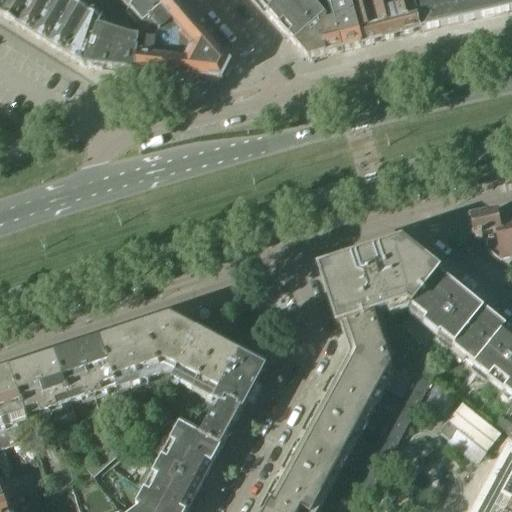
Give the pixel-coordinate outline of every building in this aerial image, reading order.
[(0,0),(0,16),(1,18),(12,0),(0,0)] [(12,0),(1,18),(17,27),(33,0),(12,0)] [(33,0),(17,27),(32,37),(55,0),(33,0)] [(69,0),(55,0),(32,37),(49,47),(73,8),(75,4),(69,0)] [(119,0),(129,11),(121,18),(113,14),(105,31),(131,40),(138,41),(139,29),(173,0),(119,0)] [(232,66),(174,0),(173,0),(139,29),(138,41),(139,41),(135,75),(222,84),(232,66)] [(253,0),(295,48),(326,21),(311,4),(316,0),(253,0)] [(337,0),(330,5),(334,22),(341,54),(361,49),(351,4),(349,0),(337,0)] [(370,0),(366,0),(351,4),(361,49),(380,44),(370,0)] [(391,0),(370,0),(380,44),(400,39),(391,0)] [(411,0),(391,0),(400,39),(419,34),(411,0)] [(490,0),(411,0),(419,34),(494,17),(490,0)] [(511,0),(490,0),(494,17),(511,13),(511,0)] [(73,8),(49,47),(64,56),(88,17),(73,8)] [(88,17),(64,56),(85,69),(98,30),(99,24),(88,17)] [(326,21),(295,48),(304,59),(312,62),(341,54),(334,22),(327,24),(326,21)] [(105,31),(98,30),(85,69),(135,75),(139,41),(138,41),(131,40),(105,31)] [(497,219),(471,224),(475,244),(506,269),(511,262),(511,261),(511,219),(498,222),(497,219)] [(314,511),(353,441),(373,404),(393,415),(399,405),(378,394),(381,389),(401,400),(412,381),(391,370),(374,318),(393,312),(394,312),(407,308),(411,312),(412,312),(438,280),(438,279),(440,277),(402,246),(319,274),(337,331),(340,330),(350,358),(274,499),(279,501),(275,509),(270,506),(266,511),(314,511)] [(484,313),(440,277),(438,279),(438,280),(412,312),(411,312),(408,316),(453,352),(484,313)] [(506,330),(484,313),(453,352),(473,369),(472,370),(473,371),(506,330)] [(392,320),(382,324),(392,356),(404,362),(410,350),(400,345),(392,320)] [(173,382),(197,337),(170,322),(146,330),(162,379),(164,385),(173,382)] [(162,379),(146,330),(100,345),(115,392),(116,394),(117,394),(121,405),(143,398),(139,387),(162,379)] [(511,335),(506,330),(473,371),(511,402),(511,335)] [(193,393),(217,348),(197,337),(173,382),(193,393)] [(100,345),(55,360),(70,406),(115,392),(100,345)] [(242,411),(260,378),(263,373),(217,348),(193,393),(219,408),(220,407),(222,408),(225,401),(242,411)] [(70,406),(55,360),(10,375),(25,421),(39,417),(43,428),(52,425),(49,413),(70,406)] [(424,368),(347,511),(349,511),(361,511),(426,393),(434,376),(424,368)] [(25,421),(10,375),(0,378),(0,452),(3,452),(32,442),(25,421)] [(423,408),(445,421),(457,400),(435,387),(423,408)] [(225,401),(222,408),(220,407),(219,408),(215,416),(212,414),(199,438),(222,450),(242,411),(225,401)] [(500,437),(461,406),(446,425),(485,456),(500,437)] [(511,428),(501,420),(495,428),(507,437),(511,431),(511,428)] [(180,511),(188,511),(222,450),(199,438),(178,426),(143,492),(180,511)] [(106,434),(110,446),(118,443),(114,432),(106,434)] [(93,480),(136,442),(129,435),(87,472),(93,480)] [(107,449),(104,440),(87,446),(91,455),(107,449)] [(13,482),(3,452),(0,452),(0,469),(3,477),(2,477),(5,485),(13,482)] [(511,511),(511,456),(508,455),(477,511),(511,511)] [(53,500),(91,465),(88,456),(69,470),(46,478),(53,500)] [(22,497),(16,481),(13,482),(5,485),(2,486),(0,485),(0,504),(7,502),(22,497)] [(180,511),(143,492),(134,508),(129,511),(180,511)] [(40,511),(34,493),(22,497),(7,502),(0,504),(0,511),(38,511),(40,511)]
